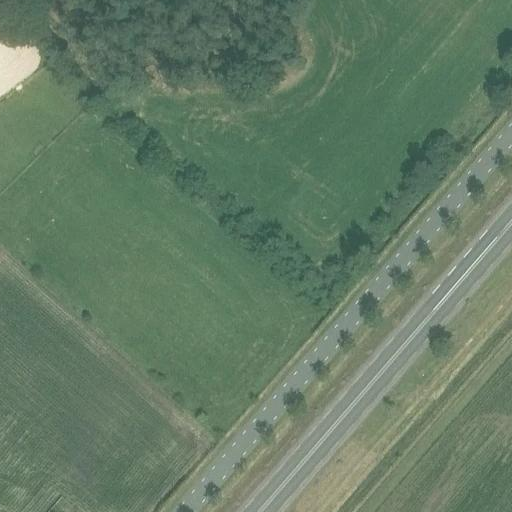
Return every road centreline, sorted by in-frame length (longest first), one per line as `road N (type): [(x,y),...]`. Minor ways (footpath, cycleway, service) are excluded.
road 1 (unclassified): [(185,511),(511,136)]
road 2 (primary): [(258,511),(511,220)]
